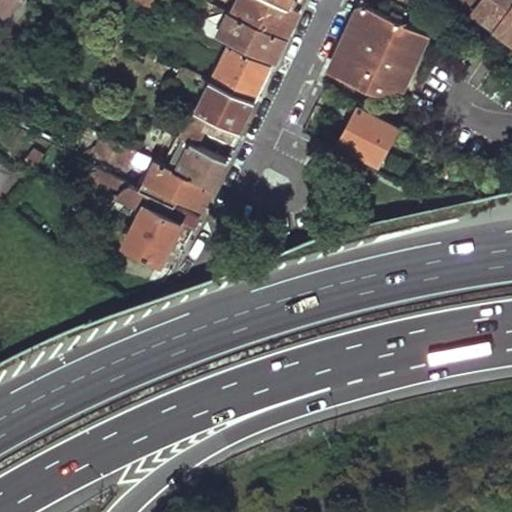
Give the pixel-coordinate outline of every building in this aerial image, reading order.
[(0,0),(0,15),(6,20),(21,0),(0,0)] [(206,0),(203,9),(213,14),(218,4),(209,0),(206,0)] [(243,0),(237,13),(288,36),(300,10),(290,6),(278,0),(243,0)] [(511,0),(449,0),(487,18),(511,36),(511,0)] [(343,79),(375,10),(361,4),(329,71),(343,79)] [(223,26),(280,53),(288,36),(237,13),(231,10),(223,26)] [(392,18),(375,10),(343,79),(370,92),(410,68),(426,35),(401,23),(392,18)] [(392,18),(401,23),(405,15),(396,10),(392,18)] [(211,77),(257,99),(274,63),(230,43),(211,77)] [(178,75),(192,81),(197,71),(184,65),(178,75)] [(205,128),(235,143),(257,99),(211,77),(198,104),(194,103),(179,134),(181,135),(198,143),(205,128)] [(343,143),(364,154),(367,146),(386,154),(401,123),(361,103),(343,143)] [(144,153),(101,132),(93,149),(128,166),(131,161),(138,164),(144,153)] [(167,165),(214,188),(228,157),(198,143),(181,135),(167,165)] [(364,154),(381,162),(386,154),(367,146),(364,154)] [(445,168),(466,178),(475,161),(449,148),(446,154),(451,157),(445,168)] [(148,175),(206,204),(214,188),(167,165),(155,159),(148,175)] [(125,241),(163,260),(183,221),(194,227),(200,215),(96,162),(92,168),(99,172),(97,175),(122,188),(145,199),(141,208),(125,241)] [(118,197),(141,208),(145,199),(122,188),(118,197)]
